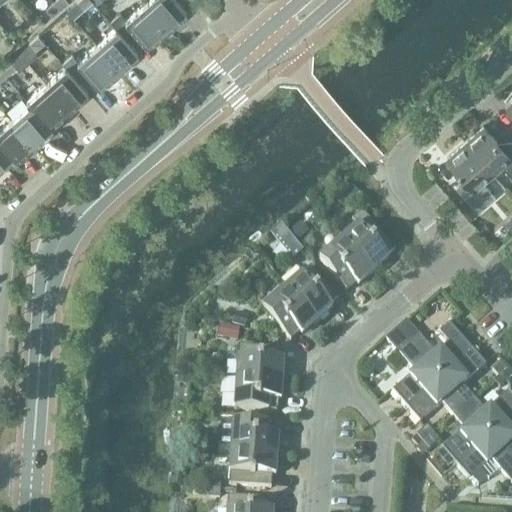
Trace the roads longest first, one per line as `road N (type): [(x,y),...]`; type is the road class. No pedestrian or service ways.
road 1 (unclassified): [(31,471),(56,248),(271,43)]
road 2 (residential): [(239,8),(160,93),(14,226),(0,374)]
road 3 (residential): [(466,265),(400,189),(397,173),(403,153),(511,59)]
road 4 (residential): [(334,369),(466,265)]
road 5 (residential): [(376,511),(381,435),(334,369)]
road 6 (residential): [(323,511),(334,369)]
